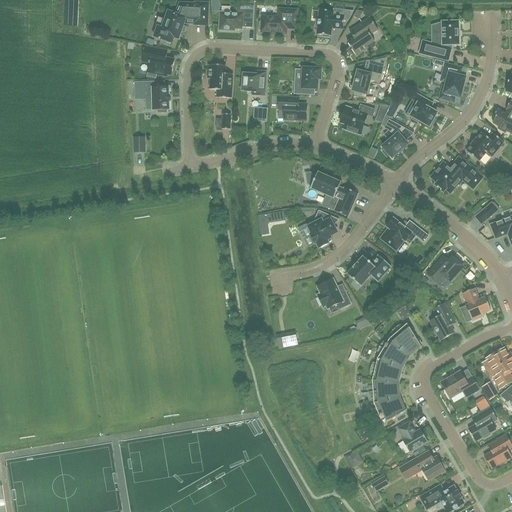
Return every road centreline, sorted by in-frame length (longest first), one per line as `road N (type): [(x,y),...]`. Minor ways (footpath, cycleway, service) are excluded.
road 1 (residential): [(313,147),(338,75),(331,56),(212,48),(194,58),(186,80),(190,168)]
road 2 (residential): [(511,327),(480,338),(424,378),(476,476),(490,485),(511,476)]
road 3 (residential): [(487,31),(493,55),(477,101),(394,184)]
road 4 (residential): [(394,184),(342,254),(280,278)]
road 5 (residential): [(501,277),(470,241),(394,184)]
road 6 (residential): [(313,147),(259,147),(190,168)]
